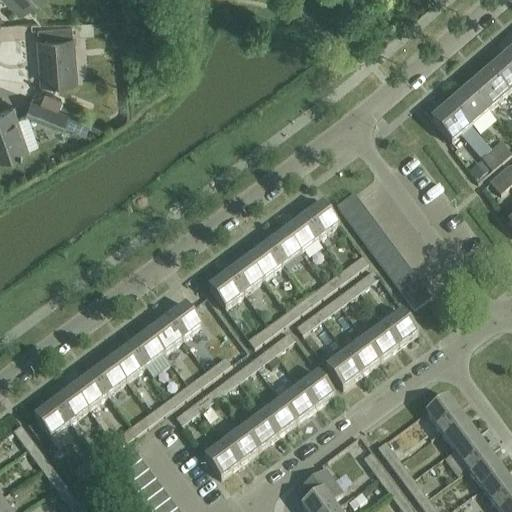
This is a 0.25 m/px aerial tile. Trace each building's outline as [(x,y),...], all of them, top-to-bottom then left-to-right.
[(8,0),(21,13),(34,0),(8,0)] [(48,30),(38,31),(39,42),(42,85),(77,83),(73,28),(48,30)] [(511,66),(507,61),(488,77),(508,100),(511,96),(511,66)] [(488,77),(469,93),(489,116),(508,100),(488,77)] [(44,92),(39,105),(55,112),(60,99),(44,92)] [(469,93),(450,109),(470,132),(489,116),(469,93)] [(63,129),(68,117),(55,112),(39,105),(31,102),(26,115),(63,129)] [(13,109),(0,113),(0,159),(28,150),(17,120),(13,109)] [(491,156),(470,132),(450,109),(431,125),(451,149),(460,141),(481,164),(490,175),(491,177),(501,168),(491,156)] [(491,156),(501,168),(510,160),(500,148),(491,156)] [(481,164),(470,174),(479,184),(490,175),(481,164)] [(499,180),(510,192),(511,190),(511,175),(509,172),(499,180)] [(510,192),(499,180),(490,188),(500,200),(510,192)] [(344,220),(360,208),(354,199),(337,211),(344,220)] [(323,208),(303,223),(320,246),(340,231),(323,208)] [(360,208),(344,220),(350,229),(367,216),(360,208)] [(373,225),(367,216),(350,229),(357,237),(373,225)] [(303,223),(285,237),(302,260),(320,246),(303,223)] [(373,225),(357,237),(363,246),(380,234),(373,225)] [(386,242),(380,234),(363,246),(369,255),(386,242)] [(302,260),(285,237),(265,251),(282,274),(302,260)] [(386,242),(369,255),(376,263),(393,251),(386,242)] [(265,251),(247,265),(264,288),(282,274),(265,251)] [(399,260),(393,251),(376,263),(382,272),(399,260)] [(399,260),(382,272),(389,281),(405,268),(399,260)] [(362,261),(343,276),(349,285),(369,270),(362,261)] [(247,265),(228,279),(245,302),(264,288),(247,265)] [(405,268),(389,281),(395,289),(412,277),(405,268)] [(349,285),(343,276),(324,290),(331,299),(349,285)] [(373,277),(353,292),(359,300),(379,284),(373,277)] [(418,286),(412,277),(395,289),(402,298),(418,286)] [(245,302),(228,279),(209,293),(226,316),(245,302)] [(418,286),(402,298),(408,307),(425,294),(418,286)] [(324,290),(305,304),(311,313),(331,299),(324,290)] [(353,292),(334,306),(340,313),(359,300),(353,292)] [(425,294),(408,307),(415,315),(431,303),(425,294)] [(311,313),(305,304),(286,318),(293,327),(311,313)] [(340,313),(334,306),(315,320),(320,328),(340,313)] [(186,310),(167,325),(183,347),(202,333),(203,333),(195,323),(186,310)] [(382,331),(399,354),(419,339),(403,316),(382,331)] [(293,327),(286,318),(267,332),(274,341),(293,327)] [(320,328),(315,320),(296,334),(301,342),(320,328)] [(183,347),(167,325),(147,339),(164,361),(183,347)] [(399,354),(382,331),(364,345),(381,368),(399,354)] [(274,341),(267,332),(248,345),(255,355),(274,341)] [(147,339),(128,353),(145,375),(152,385),(171,371),(164,361),(147,339)] [(271,353),(276,361),(294,347),(289,340),(271,353)] [(381,368),(364,345),(344,360),(361,382),(381,368)] [(145,375),(128,353),(110,367),(127,389),(145,375)] [(271,353),(252,367),(257,375),(276,361),(271,353)] [(361,382),(344,360),(326,374),(342,396),(361,382)] [(206,377),(212,387),(233,371),(227,362),(206,377)] [(127,389),(110,367),(91,381),(108,403),(127,389)] [(252,367),(233,382),(238,389),(257,375),(252,367)] [(212,387),(206,377),(186,392),(193,401),(212,387)] [(319,379),(300,393),(317,415),(335,401),(319,379)] [(108,403),(91,381),(72,395),(88,417),(108,403)] [(238,389),(233,382),(214,395),(220,403),(238,389)] [(186,392),(168,406),(174,415),(193,401),(186,392)] [(300,393),(281,407),(298,429),(317,415),(300,393)] [(88,417),(72,395),(53,409),(70,431),(88,417)] [(220,403),(214,395),(195,410),(201,417),(220,403)] [(440,439),(463,422),(448,402),(426,419),(440,439)] [(174,415),(168,406),(149,419),(156,428),(174,415)] [(298,429),(281,407),(262,421),(279,443),(298,429)] [(70,431),(53,409),(34,423),(51,445),(70,431)] [(201,417),(195,410),(176,424),(182,431),(201,417)] [(149,419),(130,434),(137,443),(156,428),(149,419)] [(279,443),(262,421),(243,435),(260,457),(279,443)] [(463,422),(440,439),(454,457),(477,441),(463,422)] [(28,458),(35,452),(21,433),(14,438),(28,458)] [(130,434),(111,448),(118,457),(137,443),(130,434)] [(243,435),(224,449),(241,471),(260,457),(243,435)] [(491,460),(477,441),(454,457),(468,476),(491,460)] [(118,457),(111,448),(92,462),(99,471),(118,457)] [(241,471),(224,449),(205,463),(222,485),(241,471)] [(392,474),(401,468),(387,449),(378,455),(392,474)] [(35,452),(28,458),(42,477),(50,471),(35,452)] [(123,478),(142,464),(135,454),(115,469),(123,478)] [(378,486),(386,480),(370,458),(362,464),(378,486)] [(505,479),(491,460),(468,476),(482,495),(505,479)] [(99,471),(92,462),(75,475),(82,484),(99,471)] [(130,488),(149,474),(142,464),(123,478),(130,488)] [(414,487),(401,468),(392,474),(406,493),(414,487)] [(50,471),(42,477),(56,495),(64,490),(50,471)] [(137,498),(156,483),(149,474),(130,488),(137,498)] [(335,511),(333,508),(344,501),(326,476),(299,496),(308,508),(302,511),(335,511)] [(511,488),(505,479),(482,495),(494,511),(498,511),(511,502),(511,488)] [(400,499),(386,480),(378,486),(393,505),(400,499)] [(144,507),(163,493),(156,483),(137,498),(144,507)] [(414,487),(406,493),(420,511),(429,506),(414,487)] [(64,490),(56,495),(68,511),(73,511),(78,509),(64,490)] [(147,511),(158,511),(171,502),(163,493),(144,507),(147,511)] [(362,498),(349,508),(352,511),(356,511),(367,505),(362,498)] [(410,511),(400,499),(393,505),(397,511),(410,511)] [(177,511),(171,502),(158,511),(177,511)] [(511,511),(511,502),(498,511),(511,511)]
